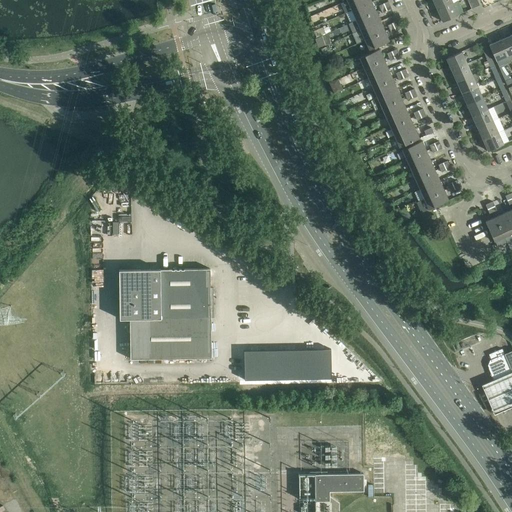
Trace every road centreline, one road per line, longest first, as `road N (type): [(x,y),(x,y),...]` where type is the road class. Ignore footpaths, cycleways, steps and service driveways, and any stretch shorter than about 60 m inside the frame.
road 1 (secondary): [(230,68),(300,207),(511,501)]
road 2 (secondary): [(511,462),(343,222),(264,49)]
road 3 (secondary): [(45,88),(107,96),(230,68)]
road 4 (secondary): [(217,33),(45,88)]
road 5 (residential): [(511,169),(477,177),(461,163),(422,71),(421,50)]
